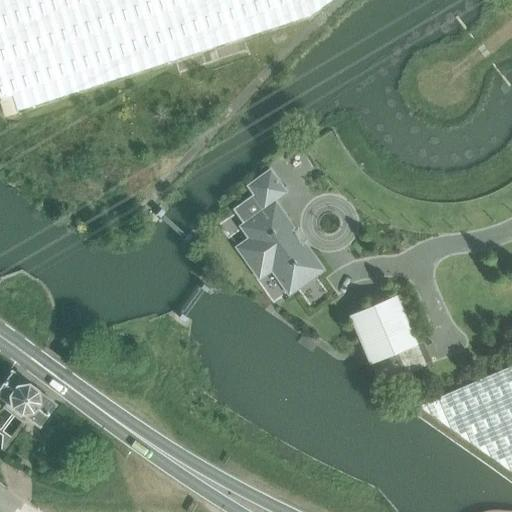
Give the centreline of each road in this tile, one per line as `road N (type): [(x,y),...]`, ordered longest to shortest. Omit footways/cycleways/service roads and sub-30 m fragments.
road 1 (unknown): [(151,191),(295,43),(357,0)]
road 2 (primary): [(166,458),(0,338)]
road 3 (primary): [(282,511),(166,458)]
